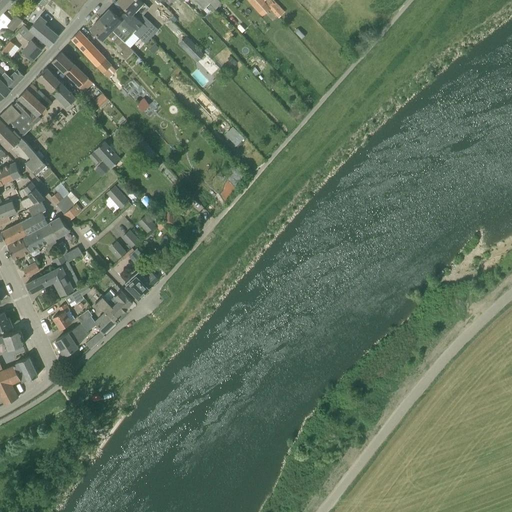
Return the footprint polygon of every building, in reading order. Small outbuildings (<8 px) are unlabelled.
[(7,25),(13,31),(23,21),(17,15),(11,21),(2,12),(13,0),(1,0),(0,1),(0,26),(2,27),(4,25),(7,25)] [(118,0),(128,9),(122,15),(137,29),(134,32),(146,43),(155,34),(139,19),(150,7),(141,0),(118,0)] [(194,0),(204,9),(209,3),(206,0),(194,0)] [(206,0),(209,3),(215,9),(222,3),(218,0),(206,0)] [(270,8),(262,0),(247,0),(262,16),(270,8)] [(271,0),(262,0),(270,8),(279,18),(285,12),(273,0),(272,0),(272,1),(271,0)] [(25,25),(43,39),(50,46),(59,35),(46,25),(52,17),(40,7),(25,25)] [(123,40),(125,42),(134,32),(137,29),(122,15),(120,18),(109,9),(100,18),(123,40)] [(125,60),(134,51),(125,42),(123,40),(100,18),(91,28),(103,39),(107,35),(122,49),(118,53),(125,60)] [(23,50),(26,53),(33,59),(42,49),(32,40),(36,35),(24,25),(18,31),(30,42),(23,50)] [(79,31),(79,30),(72,38),(95,63),(106,75),(114,68),(97,50),(79,31)] [(186,36),(179,43),(197,60),(204,53),(186,36)] [(1,50),(6,54),(15,44),(10,40),(1,50)] [(89,79),(61,51),(53,60),(80,87),(89,79)] [(15,67),(2,81),(0,79),(0,97),(2,99),(24,75),(15,67)] [(67,106),(75,97),(66,88),(61,82),(47,67),(37,77),(37,78),(38,77),(49,88),(60,98),(67,106)] [(27,88),(34,94),(38,90),(32,84),(32,83),(27,88)] [(34,94),(27,88),(19,97),(34,112),(31,116),(37,122),(41,118),(39,115),(47,107),(34,94)] [(94,100),(102,108),(110,101),(102,92),(94,100)] [(13,105),(33,126),(37,122),(31,116),(17,102),(13,105)] [(33,172),(36,175),(47,165),(27,142),(22,137),(33,126),(13,105),(12,104),(0,114),(0,139),(9,149),(17,142),(31,158),(25,163),(33,172)] [(226,132),(238,145),(246,137),(234,125),(226,132)] [(116,150),(117,149),(107,138),(94,149),(111,167),(123,157),(116,150)] [(0,169),(0,176),(3,183),(21,175),(16,162),(0,169)] [(31,182),(24,188),(20,190),(22,196),(22,197),(26,207),(30,205),(45,198),(31,182)] [(128,201),(115,186),(107,193),(121,207),(128,201)] [(51,197),(56,202),(62,197),(58,191),(51,197)] [(67,194),(62,197),(56,202),(64,213),(76,204),(67,194)] [(12,200),(13,200),(5,204),(3,200),(0,200),(0,217),(9,214),(17,211),(26,207),(22,197),(22,196),(12,200)] [(28,233),(47,223),(45,219),(47,218),(46,215),(44,216),(42,212),(46,210),(42,202),(28,209),(33,217),(22,222),(28,233)] [(76,203),(76,204),(64,213),(70,220),(82,210),(76,203)] [(164,223),(175,223),(175,211),(164,211),(164,223)] [(0,217),(0,224),(11,219),(9,214),(0,217)] [(148,231),(154,225),(146,215),(139,221),(148,231)] [(58,244),(56,241),(55,238),(70,230),(60,217),(50,222),(51,223),(37,230),(44,244),(45,244),(48,250),(58,244)] [(22,222),(10,228),(1,232),(7,243),(28,233),(22,222)] [(37,230),(23,238),(30,252),(32,256),(34,256),(39,254),(40,252),(38,248),(44,244),(37,230)] [(132,246),(138,240),(130,230),(123,236),(132,246)] [(8,245),(15,259),(30,252),(23,238),(8,245)] [(78,246),(69,252),(64,244),(60,246),(64,254),(69,262),(74,258),(82,253),(78,246)] [(119,245),(112,251),(118,257),(125,252),(119,245)] [(56,268),(62,265),(69,262),(64,254),(52,260),(56,268)] [(24,269),(27,276),(28,276),(28,275),(40,269),(36,262),(24,269)] [(125,282),(132,289),(139,297),(165,273),(158,265),(157,264),(151,269),(152,271),(147,276),(140,269),(138,270),(125,282)] [(74,289),(66,274),(62,265),(56,268),(31,281),(30,280),(30,281),(26,283),(31,292),(54,280),(62,295),(74,289)] [(87,283),(78,289),(82,295),(91,289),(87,283)] [(84,298),(82,295),(78,289),(65,298),(69,304),(75,300),(77,303),(84,298)] [(121,289),(116,294),(108,301),(113,306),(116,303),(124,311),(128,308),(127,307),(133,301),(121,289)] [(113,306),(108,301),(102,295),(95,302),(101,308),(102,307),(106,310),(115,319),(118,316),(117,316),(123,310),(124,311),(116,303),(113,306)] [(59,307),(62,311),(53,317),(61,329),(72,321),(66,312),(69,309),(65,303),(59,307)] [(106,310),(95,321),(97,324),(102,331),(103,333),(116,321),(115,319),(106,310)] [(5,312),(0,314),(0,330),(13,325),(9,317),(7,318),(5,312)] [(97,324),(95,321),(91,316),(82,323),(78,326),(56,340),(65,355),(79,346),(77,343),(82,338),(82,339),(90,333),(88,331),(97,324)] [(7,349),(16,346),(25,343),(20,329),(0,335),(0,343),(5,342),(7,349)] [(103,333),(102,331),(86,343),(90,348),(105,336),(103,333)] [(4,405),(18,397),(11,383),(20,379),(22,383),(38,375),(29,356),(16,362),(17,364),(0,371),(0,394),(5,403),(4,403),(4,405)]
